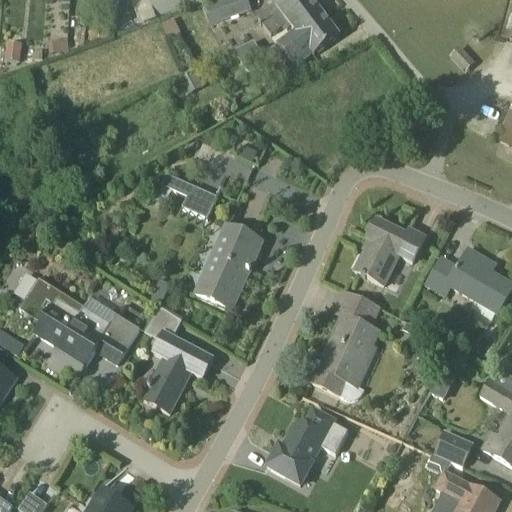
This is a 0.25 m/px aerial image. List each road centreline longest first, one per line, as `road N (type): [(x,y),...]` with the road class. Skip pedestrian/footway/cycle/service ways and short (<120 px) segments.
road 1 (residential): [(185,511),(272,355),(359,168),(380,166),(447,192)]
road 2 (residential): [(447,192),(444,121),(346,0)]
